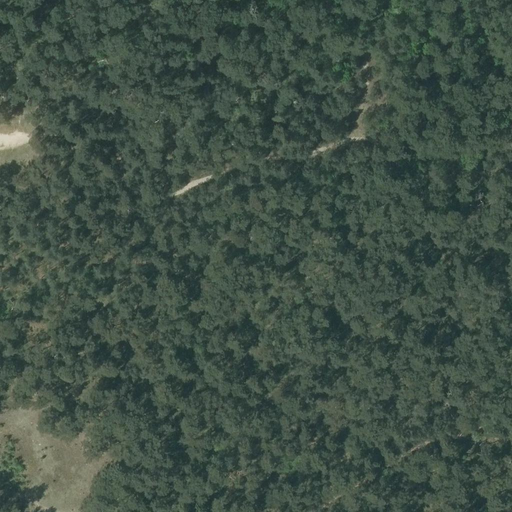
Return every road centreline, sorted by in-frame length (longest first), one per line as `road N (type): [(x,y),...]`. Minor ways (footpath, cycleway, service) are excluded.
road 1 (track): [(0,137),(102,137),(121,178),(145,197),(368,137)]
road 2 (track): [(307,511),(413,446),(511,433)]
